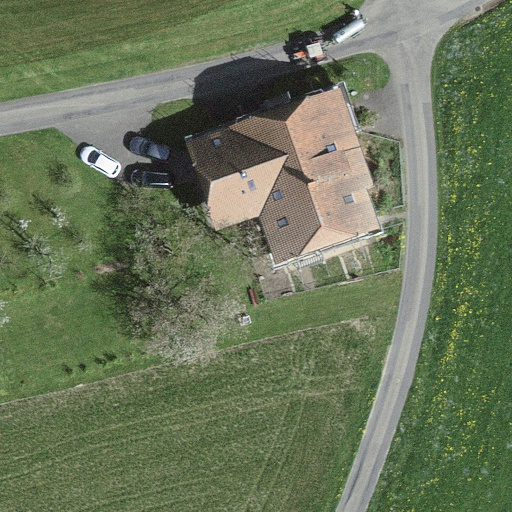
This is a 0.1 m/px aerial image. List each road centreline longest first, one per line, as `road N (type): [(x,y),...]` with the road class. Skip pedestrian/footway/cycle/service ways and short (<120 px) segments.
road 1 (track): [(406,0),(422,164),(421,251),(408,338),(353,511)]
road 2 (unclassified): [(0,112),(272,56),(446,0)]
